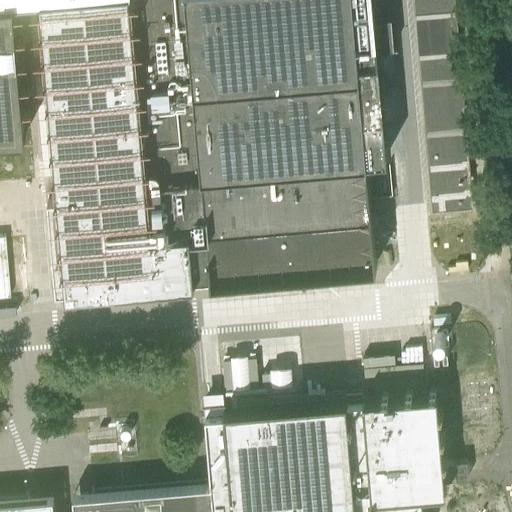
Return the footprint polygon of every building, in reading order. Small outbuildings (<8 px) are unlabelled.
[(0,0),(0,133),(26,132),(14,0),(0,0)] [(376,262),(372,214),(364,112),(384,111),(373,0),(42,0),(46,60),(49,101),(59,195),(49,195),(57,287),(68,286),(68,289),(376,262)] [(414,0),(416,11),(456,8),(455,0),(414,0)] [(421,57),(430,164),(428,164),(432,209),(473,205),(460,53),(421,57)] [(447,271),(468,269),(468,260),(455,261),(455,265),(447,266),(447,271)] [(388,334),(362,335),(363,359),(390,358),(388,334)] [(257,354),(249,355),(251,384),(251,385),(259,384),(257,354)] [(231,357),(223,358),(225,387),(234,386),(231,357)] [(0,511),(424,511),(423,487),(446,485),(446,477),(458,476),(457,474),(459,473),(458,460),(456,460),(456,459),(444,460),(438,387),(364,393),(364,398),(348,399),(347,393),(225,404),(224,397),(205,399),(206,410),(211,478),(74,490),(75,511),(55,511),(54,492),(0,496),(0,511)]
